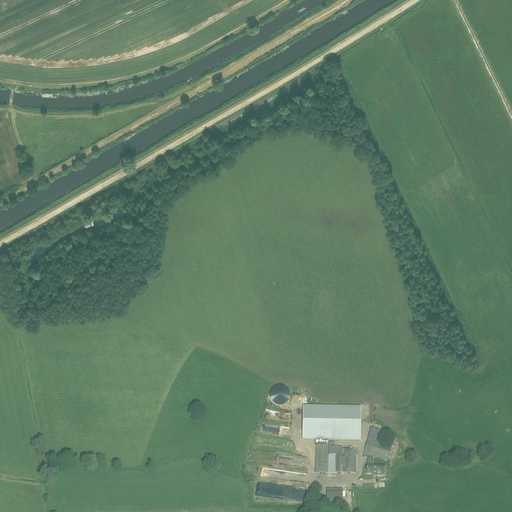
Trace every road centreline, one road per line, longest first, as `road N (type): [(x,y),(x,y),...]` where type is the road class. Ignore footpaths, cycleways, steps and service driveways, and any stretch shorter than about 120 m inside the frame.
road 1 (track): [(0,244),(416,0)]
road 2 (track): [(0,204),(209,82)]
road 3 (track): [(209,82),(348,0)]
